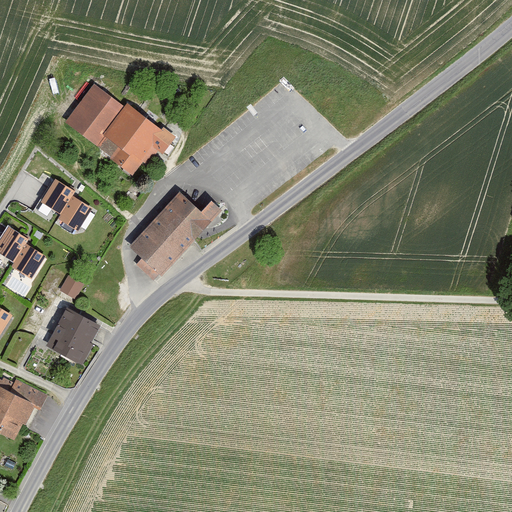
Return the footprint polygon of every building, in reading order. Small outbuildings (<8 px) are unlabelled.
[(122,106),(93,82),(61,123),(93,148),(122,106)] [(161,154),(173,137),(161,128),(125,103),(122,106),(93,148),(129,176),(141,160),(144,163),(154,150),(161,154)] [(70,197),(73,193),(53,181),(39,205),(59,216),(70,197)] [(200,214),(180,195),(129,249),(161,279),(221,214),(210,203),(200,214)] [(76,232),(90,208),(70,197),(59,216),(56,221),(76,232)] [(22,245),(25,240),(6,229),(0,238),(0,257),(11,264),(22,245)] [(28,280),(42,256),(22,245),(11,264),(8,269),(28,280)] [(74,300),(84,284),(68,275),(58,291),(74,300)] [(98,328),(61,311),(43,350),(80,367),(98,328)] [(31,404),(0,390),(0,435),(14,442),(31,404)]
